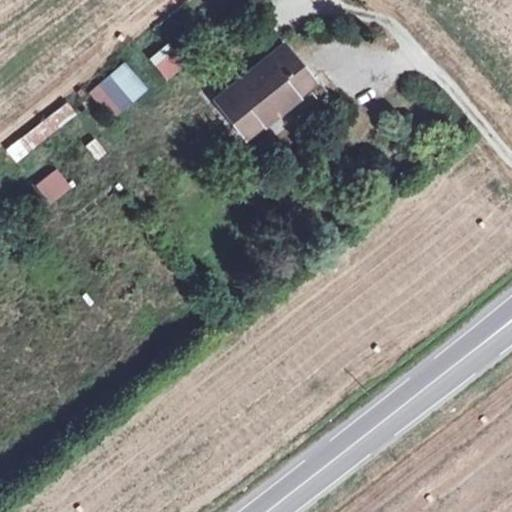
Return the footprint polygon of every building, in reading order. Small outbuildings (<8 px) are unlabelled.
[(148,59),(166,81),(185,66),(168,44),(148,59)] [(245,134),(312,81),(283,45),(215,99),(245,134)] [(109,112),(127,98),(108,76),(91,91),(109,112)] [(68,105),(4,149),(12,160),(76,116),(68,105)] [(49,205),(71,189),(56,169),(35,185),(49,205)]
